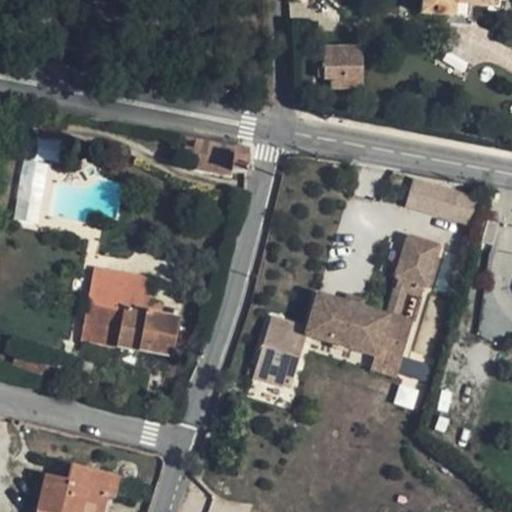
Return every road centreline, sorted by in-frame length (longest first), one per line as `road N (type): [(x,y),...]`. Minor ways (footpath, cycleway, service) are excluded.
road 1 (residential): [(274,135),(184,444)]
road 2 (residential): [(0,83),(274,135)]
road 3 (residential): [(274,135),(511,180)]
road 4 (residential): [(0,399),(184,444)]
